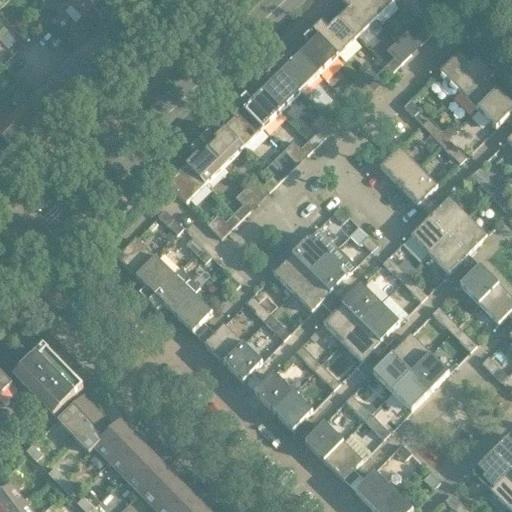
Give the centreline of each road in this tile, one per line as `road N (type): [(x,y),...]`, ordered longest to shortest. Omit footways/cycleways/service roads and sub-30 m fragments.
road 1 (tertiary): [(0,291),(300,0)]
road 2 (tertiary): [(270,0),(0,264)]
road 3 (residential): [(225,259),(499,0)]
road 4 (residential): [(192,0),(0,185)]
road 5 (residential): [(341,511),(168,345)]
